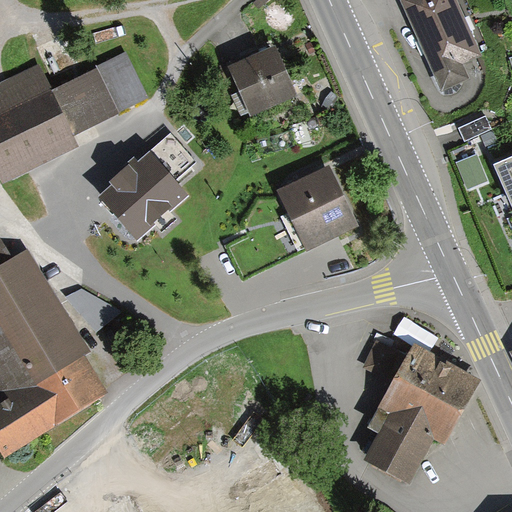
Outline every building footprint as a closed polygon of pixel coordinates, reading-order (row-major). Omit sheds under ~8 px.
[(417,0),(405,6),(445,91),(466,82),(460,68),(479,59),(451,0),(417,0)] [(38,57),(0,76),(0,167),(4,176),(79,138),(76,131),(149,95),(126,49),(53,85),(38,57)] [(273,57),(233,74),(252,117),(292,99),(273,57)] [(489,115),(460,126),(467,143),(495,132),(489,115)] [(103,204),(138,242),(183,201),(170,187),(193,165),(171,142),(103,204)] [(511,164),(496,172),(511,208),(511,164)] [(329,176),(283,198),(308,251),(354,229),(329,176)] [(0,252),(0,440),(7,453),(113,392),(27,245),(4,258),(0,252)] [(482,391),(414,355),(380,419),(390,424),(366,469),(412,493),(436,446),(449,453),(482,391)] [(328,511),(283,441),(229,475),(241,494),(212,511),(328,511)] [(113,511),(136,511),(127,501),(113,511)]
